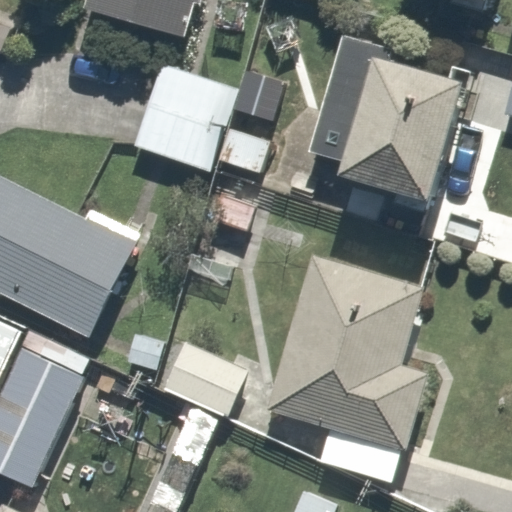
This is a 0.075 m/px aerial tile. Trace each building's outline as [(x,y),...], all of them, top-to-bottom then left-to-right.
[(198,0),(87,0),(85,8),(189,36),(198,0)] [(486,76),(345,35),(308,165),(448,206),(486,76)] [(218,177),(223,161),(263,174),(276,133),(236,120),(247,87),(164,60),(135,150),(218,177)] [(3,169),(0,174),(0,291),(94,337),(143,238),(3,169)] [(408,343),(424,286),(315,256),(271,415),(415,456),(443,353),(408,343)] [(0,395),(31,330),(0,314),(0,395)] [(103,364),(31,330),(0,395),(0,470),(42,491),(103,364)] [(194,335),(167,388),(239,426),(266,373),(194,335)]
